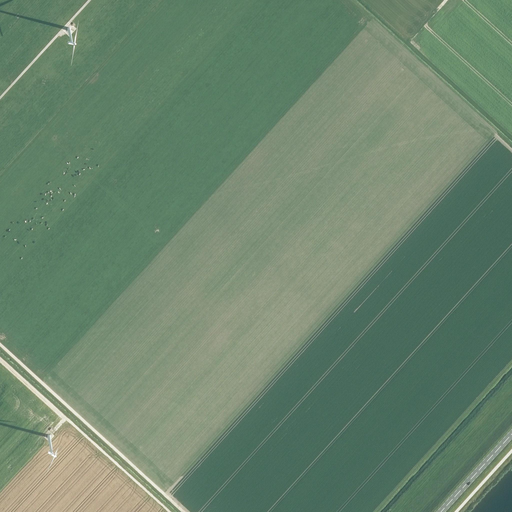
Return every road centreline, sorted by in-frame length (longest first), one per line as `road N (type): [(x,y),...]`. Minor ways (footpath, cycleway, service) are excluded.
road 1 (track): [(183,511),(0,344)]
road 2 (track): [(169,511),(66,419)]
